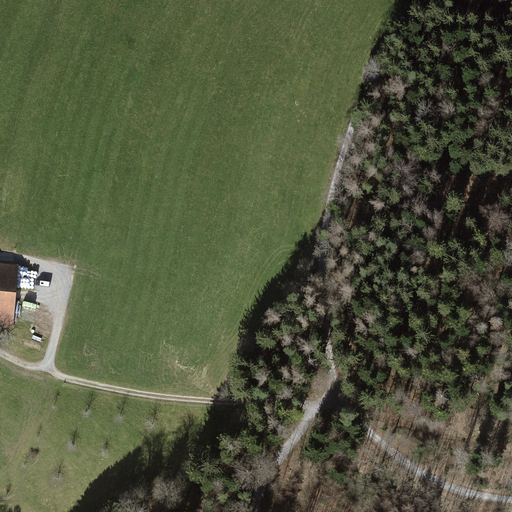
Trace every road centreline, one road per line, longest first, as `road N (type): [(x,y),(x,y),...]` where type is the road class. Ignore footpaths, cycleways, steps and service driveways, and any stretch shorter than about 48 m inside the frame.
road 1 (track): [(337,393),(321,268),(327,216),(371,77),(416,0)]
road 2 (track): [(48,371),(160,397),(282,405),(337,393)]
road 3 (track): [(511,500),(425,476),(363,426),(337,393)]
road 4 (track): [(337,393),(308,420),(261,490),(257,511)]
